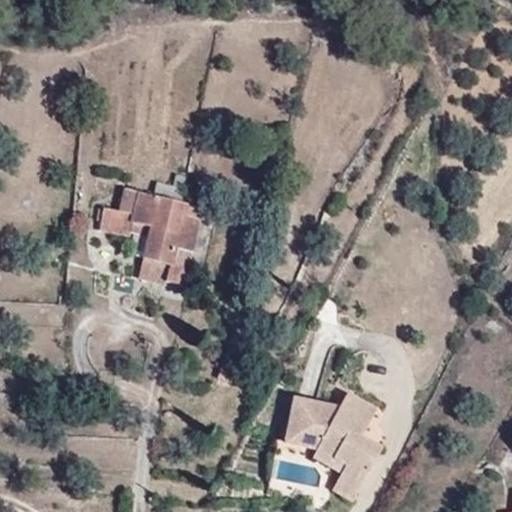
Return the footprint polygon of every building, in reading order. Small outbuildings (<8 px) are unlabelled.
[(116,216),(121,193),(109,191),(105,214),(116,216)] [(114,237),(116,224),(139,228),(145,198),(121,193),(116,216),(105,214),(84,211),(81,233),(114,237)] [(184,268),(197,214),(189,213),(191,204),(145,198),(139,228),(165,231),(160,263),(184,268)] [(160,263),(165,231),(139,228),(132,256),(160,263)] [(157,282),(160,263),(132,256),(127,277),(157,282)] [(220,408),(235,361),(215,355),(199,402),(220,408)] [(365,424),(383,392),(355,375),(338,388),(297,378),(291,426),(324,438),(344,446),(343,460),(342,462),(365,473),(387,436),(365,424)] [(343,460),(344,446),(324,438),(320,451),(342,462),(343,460)] [(356,489),(365,473),(342,462),(333,477),(356,489)]
